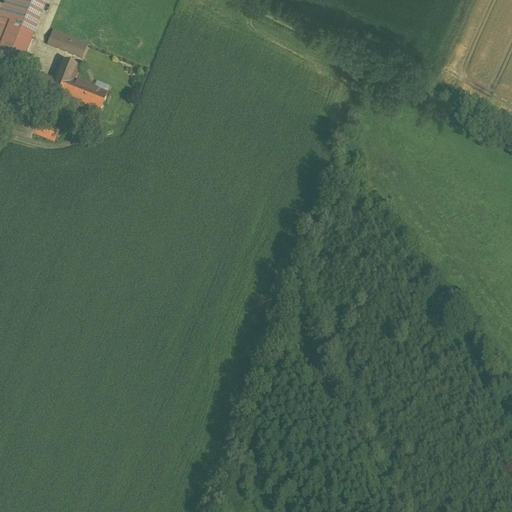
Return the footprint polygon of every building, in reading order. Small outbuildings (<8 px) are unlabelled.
[(47,0),(7,0),(4,9),(0,6),(0,18),(11,23),(34,32),(47,0)] [(0,51),(11,23),(0,18),(0,51)] [(34,32),(11,23),(0,51),(0,62),(19,70),(34,32)] [(88,47),(53,33),(47,46),(82,60),(88,47)] [(79,70),(61,63),(51,89),(34,82),(28,98),(66,114),(69,106),(73,83),(79,70)] [(107,96),(73,83),(69,106),(99,118),(107,96)] [(59,131),(21,116),(14,133),(31,139),(32,135),(54,144),(59,131)]
